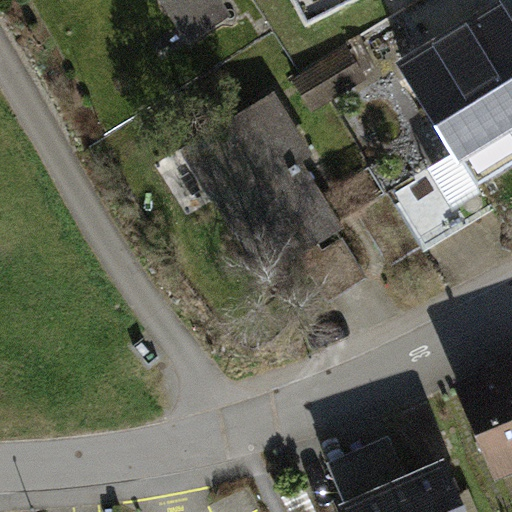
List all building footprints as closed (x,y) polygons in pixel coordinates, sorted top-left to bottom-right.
[(167,0),(191,36),(221,16),(210,0),(167,0)] [(511,151),(511,68),(483,20),(404,67),(455,151),(477,138),(493,163),(511,151)] [(347,50),(312,71),(330,98),(364,77),(347,50)] [(295,82),(312,109),(330,98),(312,71),(295,82)] [(302,149),(271,98),(189,147),(193,155),(204,148),(229,189),(218,196),(266,273),(337,229),(291,155),(302,149)] [(360,210),(391,260),(418,244),(388,193),(360,210)] [(482,389),(466,396),(499,471),(511,465),(511,375),(495,383),(490,372),(477,377),(482,389)] [(347,508),(409,481),(389,435),(326,462),(347,508)] [(409,481),(347,508),(348,511),(461,511),(442,467),(409,481)]
